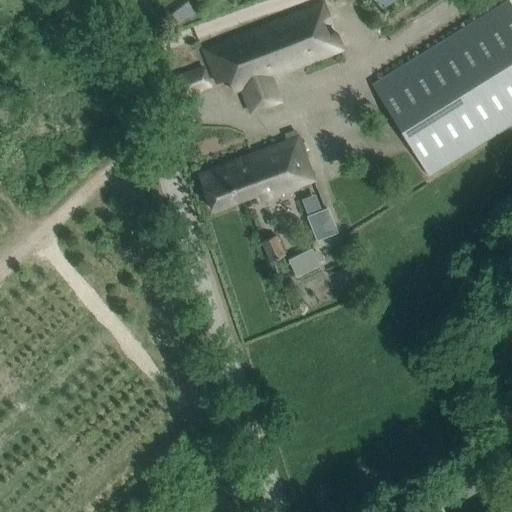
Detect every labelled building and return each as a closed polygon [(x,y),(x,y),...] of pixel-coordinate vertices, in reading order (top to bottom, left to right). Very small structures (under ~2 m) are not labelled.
[(270,76),(341,47),(334,29),(326,33),(319,18),(328,14),(322,0),(203,49),(216,83),(228,78),(233,91),(241,88),(251,112),(280,100),(270,76)] [(426,172),(511,121),(511,0),(507,0),(371,83),(426,172)] [(210,85),(203,67),(180,76),(187,94),(210,85)] [(0,121),(14,109),(0,92),(0,121)] [(314,180),(298,136),(198,174),(212,210),(257,192),(260,201),(314,180)] [(332,227),(324,210),(306,219),(314,235),(332,227)] [(284,255),(275,235),(261,242),(270,262),(284,255)] [(445,511),(440,503),(424,511),(445,511)]
